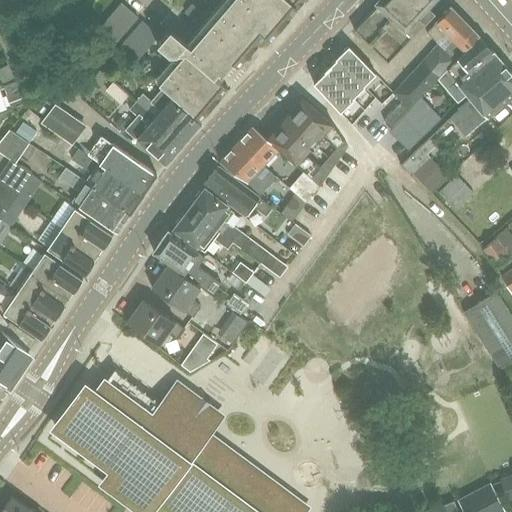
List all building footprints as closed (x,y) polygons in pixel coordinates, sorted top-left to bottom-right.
[(229,0),(215,17),(190,46),(170,28),(158,43),(169,53),(177,53),(180,50),(184,54),(159,83),(199,117),(227,85),(219,78),(234,61),(236,63),(263,32),(269,37),(300,0),(229,0)] [(388,62),(426,22),(419,15),(433,0),(378,0),(376,2),(378,4),(355,29),(388,62)] [(139,17),(122,2),(97,32),(113,46),(139,17)] [(198,7),(192,2),(185,12),(190,16),(198,7)] [(479,36),(460,17),(450,7),(428,31),(436,40),(448,34),(454,38),(444,48),(456,60),(479,36)] [(152,28),(144,21),(118,50),(134,64),(156,40),(148,33),(152,28)] [(456,60),(438,79),(457,101),(468,90),(474,96),(506,68),(479,36),(456,60)] [(438,79),(456,60),(444,48),(439,43),(394,92),(402,100),(410,108),(421,97),(438,79)] [(348,45),(335,58),(336,59),(336,58),(363,85),(375,73),(349,46),(348,45)] [(336,59),(324,70),(325,71),(352,98),(352,97),(363,87),(364,86),(363,85),(336,58),(336,59)] [(109,76),(91,59),(71,81),(89,97),(109,76)] [(463,139),(479,126),(511,98),(511,74),(506,68),(474,96),(471,99),(448,121),(463,139)] [(325,71),(313,83),(315,84),(340,111),(340,110),(352,99),(353,98),(352,97),(352,98),(325,71)] [(23,99),(16,82),(3,86),(10,104),(23,99)] [(184,142),(201,122),(163,89),(153,101),(144,93),(135,103),(153,118),(154,117),(184,142)] [(303,97),(267,138),(280,149),(296,164),(320,185),(328,173),(321,167),(306,154),(333,124),(334,123),(303,97)] [(410,108),(403,115),(424,135),(441,118),(421,97),(410,108)] [(403,115),(410,108),(402,100),(383,119),(392,127),(403,115)] [(184,142),(154,117),(153,118),(135,103),(130,110),(138,117),(128,129),(166,163),(184,142)] [(21,122),(14,132),(29,142),(36,132),(21,122)] [(253,127),(237,144),(264,165),(279,149),(266,139),(253,127)] [(12,132),(7,129),(0,139),(0,153),(9,160),(10,159),(15,163),(29,143),(31,144),(13,132),(12,132)] [(142,193),(156,173),(101,135),(87,154),(87,155),(142,193)] [(340,135),(332,144),(337,148),(344,140),(340,135)] [(344,140),(337,148),(342,153),(347,146),(344,140)] [(264,165),(237,144),(221,162),(249,183),(249,182),(259,190),(265,183),(260,179),(255,175),(264,165)] [(143,194),(142,193),(87,155),(87,154),(78,148),(71,158),(93,173),(87,182),(86,183),(129,212),(130,213),(143,194)] [(337,148),(331,154),(338,160),(342,153),(337,148)] [(331,154),(326,160),(333,166),(338,160),(331,154)] [(447,175),(430,158),(413,175),(430,192),(447,175)] [(15,164),(15,163),(10,159),(9,160),(0,174),(0,180),(19,194),(32,175),(15,164)] [(326,160),(321,167),(328,173),(333,166),(326,160)] [(266,214),(272,207),(217,165),(204,182),(208,185),(245,214),(253,204),(266,214)] [(116,232),(129,212),(86,183),(87,182),(65,167),(59,177),(80,191),(73,202),(116,232)] [(473,192),(456,175),(439,192),(455,209),(473,192)] [(0,207),(7,212),(19,194),(0,180),(0,207)] [(226,222),(234,211),(205,189),(203,192),(200,191),(195,197),(197,200),(190,209),(234,242),(259,262),(265,253),(253,244),(254,244),(247,239),(249,236),(233,225),(232,226),(226,222)] [(280,213),(289,221),(296,212),(287,205),(280,213)] [(60,229),(98,255),(112,235),(74,209),(60,229)] [(234,242),(190,209),(183,218),(181,216),(176,223),(177,226),(174,229),(204,252),(217,235),(218,236),(218,242),(229,249),(234,242)] [(304,243),(311,233),(297,223),(289,233),(304,243)] [(84,276),(98,255),(60,229),(46,249),(84,276)] [(159,244),(154,251),(203,287),(213,294),(221,283),(197,266),(204,256),(172,232),(168,230),(159,242),(159,244)] [(510,255),(497,237),(482,248),(495,267),(510,255)] [(68,299),(82,279),(44,253),(30,273),(68,299)] [(240,262),(232,272),(243,280),(251,269),(240,262)] [(152,287),(194,317),(202,306),(193,299),(201,287),(169,264),(152,287)] [(511,292),(511,269),(501,277),(511,292)] [(54,319),(68,299),(30,273),(16,293),(54,319)] [(465,311),(500,367),(511,359),(511,314),(497,291),(465,311)] [(54,319),(16,293),(2,313),(40,339),(54,319)] [(127,322),(159,344),(168,331),(179,339),(186,329),(143,298),(127,322)] [(242,315),(249,305),(239,298),(232,308),(242,315)] [(0,376),(10,386),(31,355),(29,353),(27,351),(36,338),(9,321),(7,324),(0,315),(0,376)] [(194,318),(190,326),(211,338),(216,330),(194,318)] [(215,343),(201,333),(191,347),(205,357),(215,343)] [(248,381),(293,404),(311,368),(267,345),(248,381)] [(300,511),(304,507),(205,433),(219,415),(207,406),(210,402),(202,396),(199,400),(177,384),(162,404),(114,368),(94,395),(86,388),(74,404),(73,403),(55,427),(113,470),(104,483),(143,511),(146,511),(150,507),(157,511),(300,511)] [(0,401),(10,386),(0,376),(0,401)] [(264,432),(279,408),(248,388),(232,412),(264,432)] [(511,496),(511,474),(499,480),(507,499),(511,496)] [(481,511),(472,494),(458,501),(463,511),(481,511)] [(35,511),(12,495),(8,501),(6,500),(3,500),(1,500),(0,500),(0,511),(35,511)] [(452,511),(449,502),(425,511),(452,511)]
